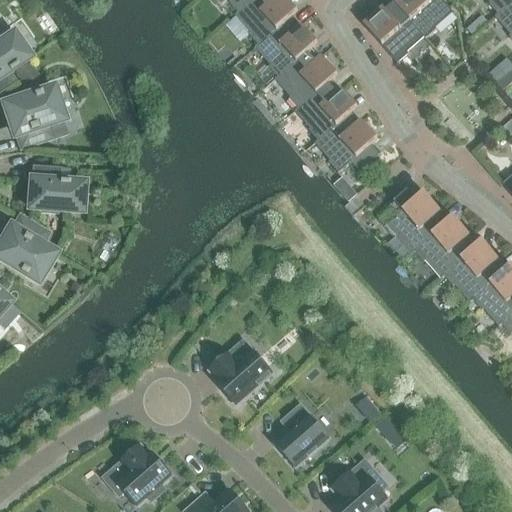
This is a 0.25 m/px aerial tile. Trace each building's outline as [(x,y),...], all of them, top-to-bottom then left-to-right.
[(235,17),(236,17),(252,2),(261,12),(275,0),(228,0),(231,3),(230,4),(238,14),(235,17)] [(255,48),(256,49),(272,34),(281,44),(302,26),(302,25),(300,27),(292,18),(299,13),(287,0),(275,0),(261,12),(252,2),(236,17),(251,35),(250,36),(258,46),(255,48)] [(393,2),(424,38),(426,40),(437,30),(435,28),(453,13),(454,15),(455,14),(442,0),(392,0),(392,1),(393,2)] [(489,5),(498,15),(511,3),(511,0),(487,0),(491,4),(489,5)] [(424,38),(393,2),(384,10),(383,9),(364,25),(398,64),(409,55),(407,53),(424,38)] [(511,3),(498,15),(495,18),(510,36),(509,37),(511,40),(511,3)] [(474,25),(466,32),(472,39),(480,32),(474,25)] [(275,80),(276,81),(292,66),(301,76),(322,58),(320,59),(312,50),(319,45),(302,26),(281,44),(272,34),(256,49),(271,66),(270,68),(278,78),(275,80)] [(2,42),(0,43),(0,95),(17,84),(10,74),(17,68),(30,59),(29,57),(28,57),(22,48),(22,49),(15,38),(14,38),(13,36),(3,43),(2,42)] [(295,112),(296,113),(312,98),(321,108),(342,90),(342,89),(340,91),(332,82),(339,77),(322,58),(301,76),(292,66),(276,81),(291,98),(290,100),(298,110),(295,112)] [(29,64),(13,75),(20,85),(36,74),(29,64)] [(442,65),(434,72),(441,79),(448,73),(442,65)] [(502,80),(495,86),(502,94),(509,88),(502,80)] [(315,144),(316,145),(332,130),(341,140),(362,122),(362,121),(360,123),(352,114),(359,109),(342,90),(321,108),(312,98),(296,113),(311,130),(309,132),(318,142),(315,144)] [(13,126),(15,130),(15,132),(12,133),(12,134),(16,133),(22,149),(51,140),(47,128),(64,122),(56,98),(54,92),(41,96),(40,94),(8,104),(3,106),(7,120),(8,120),(10,127),(13,126)] [(332,130),(316,145),(331,162),(329,164),(338,174),(339,175),(353,163),(361,173),(383,154),(382,153),(380,155),(372,146),(378,141),(362,122),(341,140),(332,130)] [(30,182),(28,214),(31,214),(50,215),(58,216),(58,213),(69,214),(69,213),(81,214),(81,211),(82,211),(84,186),(69,184),(70,171),(60,170),(32,168),(31,177),(31,182),(30,182)] [(511,177),(503,185),(511,195),(511,177)] [(341,181),(335,187),(349,204),(356,198),(341,181)] [(397,238),(412,255),(429,241),(420,231),(441,213),(425,194),(419,199),(411,191),(413,189),(412,188),(390,207),(399,217),(385,228),(386,229),(387,229),(396,239),(397,238)] [(426,262),(441,280),(458,265),(449,255),(470,237),(454,218),(447,224),(440,215),(442,213),(441,213),(420,231),(429,241),(412,255),(413,256),(416,253),(424,263),(426,262)] [(46,236),(20,220),(12,234),(8,232),(7,234),(10,235),(7,240),(4,238),(0,245),(0,262),(26,278),(27,276),(39,282),(42,277),(55,256),(40,246),(46,236)] [(455,286),(470,304),(487,289),(478,279),(499,261),(483,242),(476,248),(469,239),(471,237),(470,237),(449,255),(458,265),(441,280),(444,277),(453,288),(455,286)] [(484,310),(499,328),(511,316),(511,309),(507,303),(511,299),(511,266),(505,272),(498,263),(500,261),(499,261),(478,279),(487,289),(470,304),(474,302),(482,312),(484,310)] [(0,278),(0,277),(0,314),(1,314),(8,306),(8,307),(10,305),(0,295),(0,278)] [(3,279),(0,282),(0,290),(4,294),(10,286),(3,279)] [(511,335),(511,299),(507,303),(511,309),(511,316),(499,328),(503,326),(511,336),(511,335)] [(210,373),(218,382),(237,407),(273,376),(244,343),(210,373)] [(276,446),(296,470),(330,441),(301,408),(282,424),(290,433),(276,446)] [(374,408),(364,416),(370,423),(380,414),(374,408)] [(386,419),(377,427),(386,437),(395,429),(386,419)] [(149,456),(141,447),(104,480),(120,499),(124,495),(137,509),(148,499),(152,504),(165,492),(161,487),(173,478),(152,454),(149,456)] [(338,461),(331,468),(339,477),(346,471),(338,461)] [(340,511),(339,511),(380,511),(379,510),(388,502),(381,494),(388,488),(366,463),(333,492),(342,502),(336,507),(340,511)] [(206,496),(187,511),(247,511),(230,492),(214,505),(206,496)]
